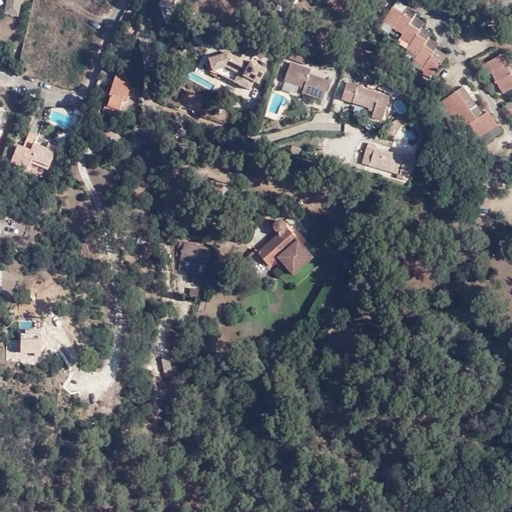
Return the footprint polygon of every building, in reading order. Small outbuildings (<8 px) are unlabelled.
[(17,11),(19,0),(6,0),(4,8),(17,11)] [(338,0),(339,0),(334,5),(344,14),(353,4),(349,0),(338,0)] [(15,19),(17,11),(4,8),(3,16),(15,19)] [(418,21),(401,11),(394,23),(412,35),(408,42),(416,47),(412,52),(424,60),(419,64),(430,71),(426,77),(433,82),(443,69),(435,63),(437,59),(428,52),(431,46),(421,37),(423,33),(415,28),(418,21)] [(257,72),(261,74),(264,68),(251,62),(249,64),(225,53),(207,60),(212,73),(249,89),(253,80),(257,72)] [(506,96),(511,92),(511,71),(504,58),(490,67),(506,96)] [(315,75),(295,68),(288,87),(309,93),(308,98),(328,104),(334,86),(314,79),(315,75)] [(104,112),(118,117),(127,94),(130,94),(134,81),(132,80),(133,77),(120,72),(111,95),(113,96),(110,103),(107,103),(104,112)] [(253,80),(257,82),(261,74),(257,72),(253,80)] [(378,116),(388,120),(395,100),(363,89),(364,87),(354,84),(347,100),(358,104),(360,99),(371,103),(369,108),(379,112),(378,116)] [(481,122),(486,118),(466,92),(460,96),(481,122)] [(491,114),(486,118),(481,122),(460,96),(446,106),(466,133),(474,127),(485,141),(502,128),(491,114)] [(360,99),(358,104),(369,108),(371,103),(360,99)] [(51,165),(59,147),(52,144),(50,149),(38,144),(42,135),(33,131),(28,145),(22,143),(15,161),(32,167),(36,159),(51,165)] [(65,148),(71,150),(76,137),(71,135),(65,148)] [(376,143),(369,140),(362,158),(387,166),(386,170),(406,175),(413,155),(376,143)] [(286,261),(282,264),(292,276),(313,259),(282,220),(279,221),(274,225),(274,229),(278,236),(258,252),(268,266),(277,258),(282,256),(286,261)] [(182,255),(185,241),(181,240),(177,254),(182,255)] [(155,245),(146,241),(142,252),(152,256),(155,245)] [(211,248),(185,241),(182,255),(179,267),(204,274),(211,248)] [(277,258),(282,264),(286,261),(282,256),(277,258)] [(243,278),(237,272),(232,277),(237,283),(243,278)] [(280,331),(271,327),(269,332),(277,337),(280,331)] [(43,336),(22,336),(22,354),(31,353),(32,358),(43,359),(43,336)]
